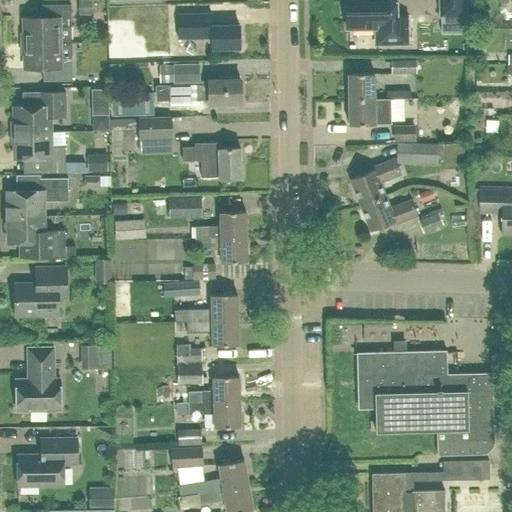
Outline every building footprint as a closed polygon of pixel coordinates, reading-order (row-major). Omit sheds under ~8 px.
[(77,0),(78,14),(91,14),(90,0),(77,0)] [(345,0),(346,6),(343,9),(343,16),(346,19),(346,28),(375,28),(375,44),(406,43),(406,15),(394,15),(393,0),(345,0)] [(466,0),(437,0),(438,18),(467,17),(466,0)] [(22,43),(71,42),(70,3),(41,4),(41,17),(22,17),(22,43)] [(211,48),(239,48),(239,24),(212,25),(211,13),(176,14),(177,38),(210,38),(211,48)] [(71,42),(22,43),(23,68),(42,68),(42,81),(72,80),(71,57),(71,42)] [(153,44),(131,45),(132,60),(154,59),(153,44)] [(416,73),(416,59),(390,59),(390,74),(416,73)] [(199,82),(199,63),(172,63),(173,82),(199,82)] [(347,99),(374,99),(374,73),(347,73),(347,99)] [(207,84),(197,84),(168,84),(168,105),(199,105),(199,99),(208,99),(208,104),(241,103),(240,78),(207,79),(207,84)] [(385,99),(389,99),(410,98),(410,90),(385,90),(385,99)] [(11,131),(50,131),(49,116),(64,116),(64,91),(40,91),(40,105),(13,105),(13,120),(11,120),(11,131)] [(153,99),(123,98),(122,111),(152,113),(153,99)] [(374,99),(347,99),(348,125),(375,124),(390,124),(389,99),(385,99),(374,99)] [(469,101),(469,114),(479,114),(479,101),(469,101)] [(91,130),(108,130),(108,114),(91,114),(91,130)] [(140,115),(140,138),(170,137),(169,114),(140,115)] [(417,137),(415,123),(395,125),(395,139),(417,137)] [(50,131),(11,131),(11,142),(14,142),(14,157),(40,157),(41,172),(65,172),(64,161),(64,145),(50,145),(50,131)] [(410,164),(437,165),(438,143),(411,141),(410,164)] [(200,146),(182,146),(182,160),(200,160),(201,177),(219,176),(219,178),(240,177),(239,147),(219,148),(219,142),(200,143),(200,146)] [(91,153),(91,171),(107,171),(107,153),(91,153)] [(359,204),(385,195),(380,182),(401,174),(394,157),(373,165),(374,168),(349,178),(359,204)] [(84,161),(64,161),(65,172),(85,171),(84,161)] [(99,187),(99,174),(83,174),(83,187),(99,187)] [(4,216),(42,215),(42,201),(67,200),(66,177),(38,177),(39,189),(6,190),(6,205),(4,205),(4,216)] [(471,210),(479,210),(479,211),(501,212),(500,234),(511,234),(511,187),(479,186),(479,187),(470,187),(471,210)] [(422,202),(435,199),(433,190),(420,193),(422,202)] [(168,196),(169,218),(201,217),(200,195),(168,196)] [(385,195),(359,204),(369,231),(394,221),(395,223),(417,215),(410,198),(390,206),(385,195)] [(219,211),(219,236),(219,237),(246,236),(245,211),(219,211)] [(438,212),(417,220),(422,233),(443,225),(438,212)] [(42,215),(4,216),(4,227),(6,227),(6,242),(39,241),(40,257),(64,256),(63,241),(63,230),(42,230),(42,215)] [(114,220),(115,239),(130,238),(129,219),(114,220)] [(219,237),(220,249),(220,262),(246,261),(246,236),(219,237)] [(194,250),(220,249),(219,237),(194,237),(194,250)] [(110,259),(94,260),(95,282),(111,282),(110,259)] [(192,263),(192,266),(184,266),(184,279),(192,279),(215,278),(214,262),(192,263)] [(57,296),(65,296),(65,266),(35,266),(35,282),(14,282),(14,290),(10,294),(14,298),(14,314),(58,314),(57,296)] [(163,297),(200,294),(199,279),(162,282),(163,297)] [(210,307),(185,309),(173,309),(173,321),(237,319),(236,293),(210,294),(210,307)] [(186,332),(211,331),(211,345),(238,344),(237,319),(173,321),(173,332),(186,332)] [(129,360),(127,343),(115,345),(117,361),(129,360)] [(201,347),(188,347),(188,343),(175,343),(175,362),(201,362),(201,347)] [(80,345),(80,369),(110,368),(110,344),(80,345)] [(15,410),(59,409),(59,377),(53,377),(53,346),(27,346),(27,378),(15,378),(15,410)] [(493,445),(493,438),(492,372),(446,373),(446,349),(355,351),(357,408),(374,408),(375,432),(436,430),(437,454),(486,453),(493,445)] [(177,383),(202,383),(202,364),(177,364),(177,383)] [(187,390),(188,401),(188,402),(239,401),(238,375),(212,376),(212,390),(187,390)] [(166,401),(175,401),(175,388),(166,388),(166,401)] [(188,414),(213,413),(213,427),(239,426),(239,401),(188,402),(188,401),(175,402),(176,414),(188,414)] [(148,432),(148,446),(201,444),(200,429),(148,432)] [(62,463),(76,463),(76,436),(45,437),(45,453),(16,453),(16,485),(63,485),(62,463)] [(169,447),(170,465),(202,464),(201,446),(169,447)] [(219,477),(194,482),(177,485),(179,494),(197,493),(248,484),(243,459),(217,463),(219,477)] [(442,470),(404,471),(370,472),(371,511),(444,511),(444,489),(413,489),(413,480),(488,478),(488,459),(442,460),(442,470)] [(131,498),(155,498),(154,460),(130,461),(131,498)] [(199,505),(224,500),(225,511),(234,511),(252,509),(248,484),(197,493),(179,494),(179,495),(177,496),(179,508),(199,505)] [(88,487),(88,508),(113,508),(113,486),(88,487)] [(495,511),(497,497),(467,495),(465,511),(495,511)]
